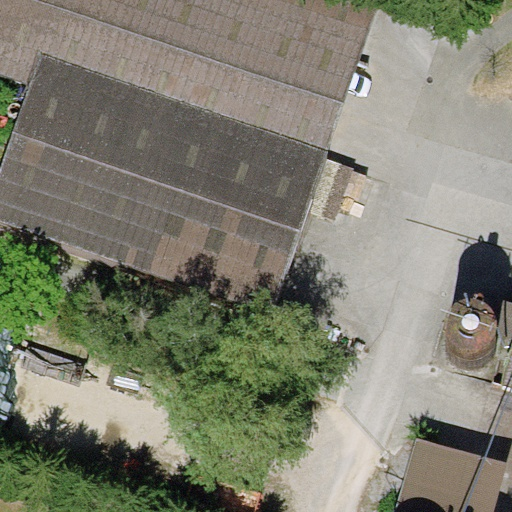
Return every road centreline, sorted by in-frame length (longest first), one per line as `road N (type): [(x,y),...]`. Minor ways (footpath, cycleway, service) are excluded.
road 1 (track): [(327,511),(446,101),(476,52),(511,25)]
road 2 (track): [(0,252),(138,309),(369,374)]
